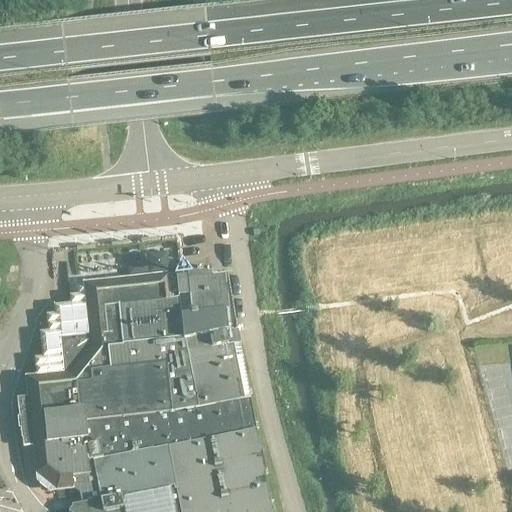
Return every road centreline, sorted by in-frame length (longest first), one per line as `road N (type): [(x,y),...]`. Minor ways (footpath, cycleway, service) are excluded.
road 1 (motorway): [(0,105),(511,46)]
road 2 (motorway): [(511,2),(0,57)]
road 3 (unclassified): [(293,511),(221,174)]
road 4 (secondary): [(221,174),(511,139)]
road 5 (tertiary): [(153,181),(131,0)]
road 6 (unclassified): [(0,339),(33,294),(38,267),(26,195)]
road 7 (secondary): [(26,195),(153,181)]
